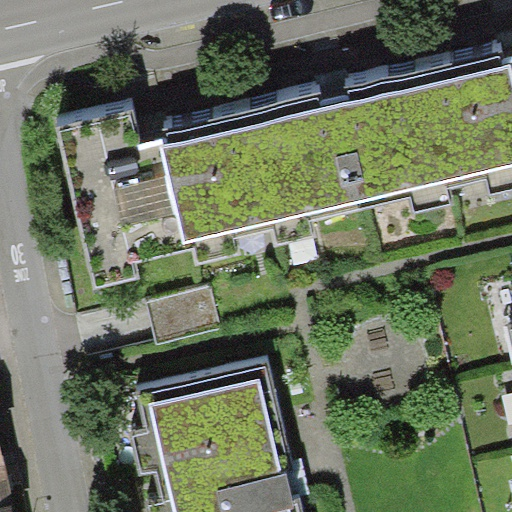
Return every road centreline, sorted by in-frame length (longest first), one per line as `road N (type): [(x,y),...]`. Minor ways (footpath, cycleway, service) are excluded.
road 1 (residential): [(65,511),(0,126)]
road 2 (tertiary): [(121,0),(0,29)]
